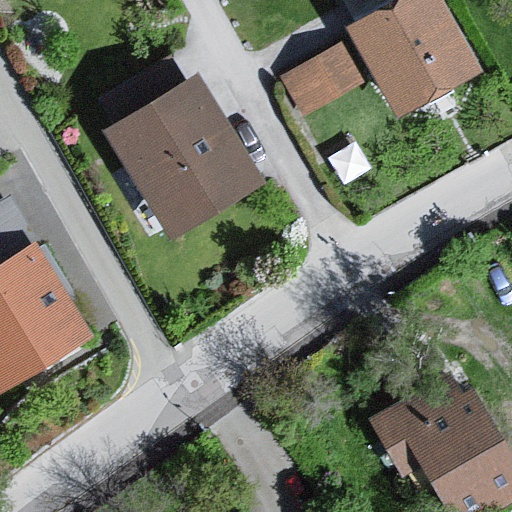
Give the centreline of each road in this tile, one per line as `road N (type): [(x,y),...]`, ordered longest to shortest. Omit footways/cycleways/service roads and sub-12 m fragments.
road 1 (residential): [(175,393),(0,89)]
road 2 (residential): [(350,263),(197,0)]
road 3 (residential): [(350,263),(175,393)]
road 4 (residential): [(175,393),(21,511)]
road 5 (residential): [(511,174),(350,263)]
